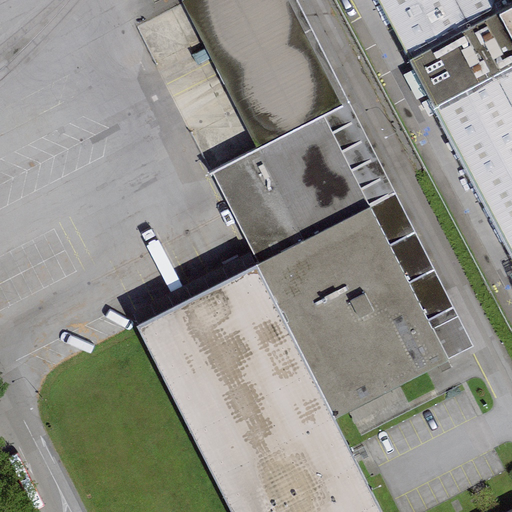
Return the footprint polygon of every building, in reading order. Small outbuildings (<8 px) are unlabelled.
[(182,0),(181,0),(257,149),(323,115),(342,106),(287,0),(182,0)] [(287,0),(342,106),(323,115),(370,209),(446,358),(472,346),(296,0),(287,0)] [(511,0),(376,0),(407,57),(511,1),(511,0)] [(511,8),(409,62),(511,259),(511,8)] [(260,265),(370,209),(323,115),(257,149),(212,172),(260,265)] [(260,265),(256,267),(333,420),(448,362),(446,358),(370,209),(260,265)] [(380,511),(333,420),(256,267),(137,328),(230,511),(380,511)]
